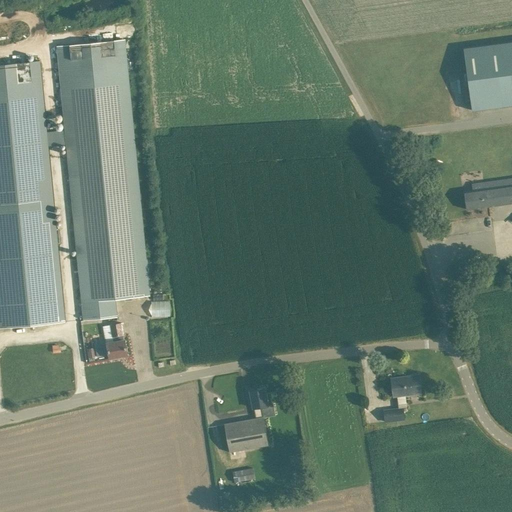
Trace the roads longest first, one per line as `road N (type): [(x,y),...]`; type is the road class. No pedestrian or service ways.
road 1 (unclassified): [(446,343),(276,359),(0,420)]
road 2 (unclassified): [(446,343),(451,329),(409,197),(353,88)]
road 3 (unclassified): [(511,443),(482,416),(446,343)]
